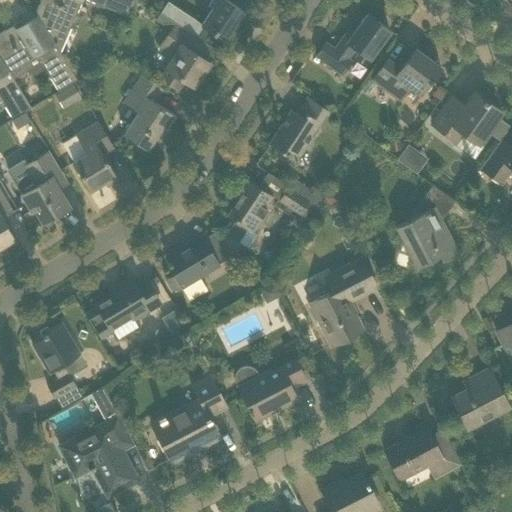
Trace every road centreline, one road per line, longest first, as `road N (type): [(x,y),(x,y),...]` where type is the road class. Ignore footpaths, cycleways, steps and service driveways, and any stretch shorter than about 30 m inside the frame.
road 1 (residential): [(0,309),(175,198),(308,0)]
road 2 (residential): [(175,511),(362,413),(511,255)]
road 3 (residential): [(28,511),(0,382)]
